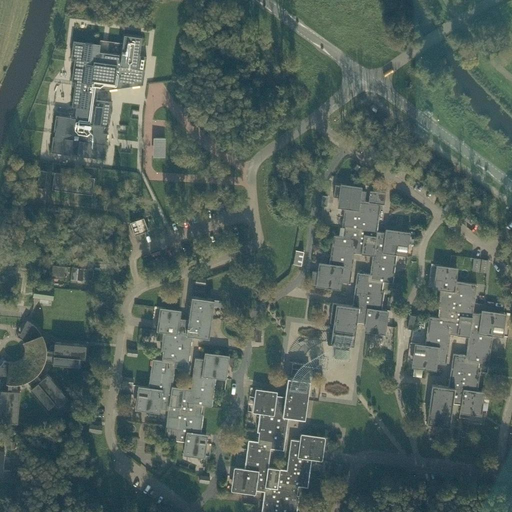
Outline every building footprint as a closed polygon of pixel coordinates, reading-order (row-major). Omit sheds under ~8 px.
[(139,55),(141,36),(124,33),(121,54),(99,51),(100,44),(73,40),(70,57),(74,58),(71,81),(75,81),(71,106),(75,106),(74,117),(55,114),(53,130),(54,130),(54,136),(52,136),(50,151),(70,154),(70,153),(76,153),(76,155),(96,157),(96,156),(103,157),(107,133),(103,132),(104,125),(108,126),(111,101),(96,99),(97,90),(119,87),(119,83),(129,82),(130,86),(142,84),(146,56),(139,55)] [(151,119),(160,120),(162,100),(153,99),(151,119)] [(165,138),(153,138),(153,156),(165,157),(165,138)] [(380,163),(385,156),(374,148),(369,154),(380,163)] [(44,188),(46,171),(39,170),(37,187),(44,188)] [(94,177),(62,173),(54,172),(52,189),(91,194),(94,177)] [(342,236),(333,235),(329,263),(327,273),(312,270),(310,283),(329,286),(330,283),(340,285),(341,282),(355,284),(352,305),(336,303),(332,302),(329,322),(333,322),(336,323),(335,332),(331,331),(331,332),(330,341),(353,345),(356,321),(365,322),(364,327),(372,328),(372,330),(383,332),(384,331),(385,319),(387,310),(381,309),(383,290),(381,290),(382,281),(392,282),(396,254),(396,253),(397,244),(406,245),(408,234),(408,233),(403,232),(395,231),(395,233),(386,232),(376,231),(380,203),(384,203),(385,191),(370,189),(368,201),(359,199),(361,190),(353,189),(353,186),(345,185),(341,185),(341,186),(339,197),(345,198),(344,208),(344,209),(341,227),(343,227),(342,236)] [(447,212),(455,200),(450,197),(442,208),(447,212)] [(134,234),(148,230),(143,217),(130,221),(134,234)] [(479,272),(480,259),(473,258),(472,271),(479,272)] [(29,269),(30,263),(22,262),(10,260),(10,264),(10,266),(29,269)] [(52,264),(51,277),(63,278),(64,266),(52,264)] [(476,283),(455,281),(457,271),(449,270),(449,267),(442,266),(437,266),(435,278),(441,279),(437,308),(439,308),(438,317),(428,316),(423,354),(414,352),(413,365),(425,367),(426,364),(436,366),(436,363),(451,365),(448,386),(432,384),(426,423),(449,426),(452,402),(460,404),(460,408),(468,409),(467,411),(479,413),(481,401),(475,400),(479,371),(477,371),(478,362),(488,363),(493,325),(502,326),(504,314),(491,312),(491,315),(472,312),(476,283)] [(72,267),(70,278),(82,280),(84,268),(72,267)] [(34,286),(33,296),(52,299),(54,289),(53,289),(47,288),(34,286)] [(204,356),(203,359),(189,357),(192,335),(208,337),(214,299),(191,296),(188,319),(179,318),(180,314),(172,312),(173,310),(160,308),(159,321),(165,322),(161,350),(163,351),(162,359),(152,358),(147,396),(138,395),(136,407),(149,409),(149,407),(168,409),(164,438),(185,441),(183,450),(191,451),(191,454),(203,455),(205,443),(199,442),(203,414),(201,413),(202,404),(211,406),(216,368),(225,369),(227,356),(215,355),(214,357),(204,356)] [(409,315),(407,329),(413,330),(415,316),(409,315)] [(44,342),(42,337),(41,334),(38,330),(37,329),(32,324),(28,321),(27,320),(20,332),(24,335),(22,337),(20,336),(17,335),(17,336),(19,337),(21,338),(24,341),(25,342),(26,344),(26,349),(26,353),(25,353),(24,357),(23,357),(19,360),(19,361),(17,362),(15,362),(12,362),(8,361),(6,360),(4,359),(3,360),(5,361),(3,366),(1,366),(0,364),(0,414),(5,415),(5,420),(4,420),(4,421),(17,422),(20,390),(11,389),(12,380),(17,380),(20,380),(22,379),(25,378),(31,386),(31,387),(48,407),(54,401),(57,405),(67,397),(47,373),(40,379),(34,372),(35,371),(37,369),(41,362),(42,361),(52,362),(52,363),(78,365),(79,356),(84,357),(85,344),(54,342),(53,350),(44,349),(44,348),(44,346),(44,342)] [(348,358),(349,350),(335,348),(334,356),(348,358)] [(301,374),(303,363),(292,362),(291,373),(301,374)] [(299,440),(285,438),(288,416),(304,418),(310,380),(288,377),(287,377),(284,400),(275,399),(276,394),(268,393),(268,391),(256,389),(255,402),(260,403),(256,431),(259,432),(257,440),(248,439),(244,468),(235,466),(234,472),(246,473),(245,477),(234,476),(232,488),(244,490),(245,488),(264,490),(260,511),(296,511),(299,495),(297,494),(298,485),(307,487),(312,449),(321,450),(323,437),(311,436),(310,438),(300,437),(299,440)] [(2,469),(4,450),(0,449),(0,477),(1,478),(1,480),(9,480),(9,470),(2,469)] [(355,511),(356,503),(348,502),(346,511),(355,511)]
